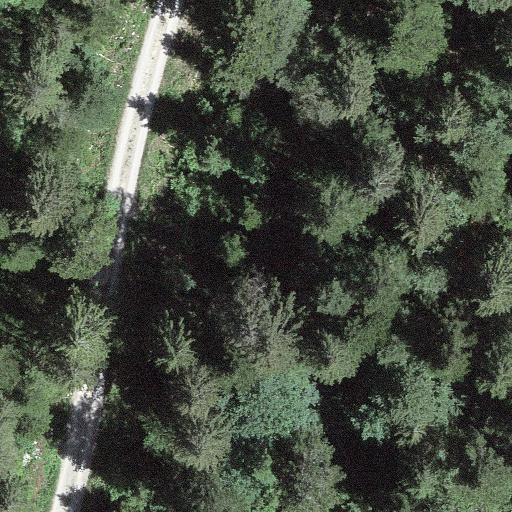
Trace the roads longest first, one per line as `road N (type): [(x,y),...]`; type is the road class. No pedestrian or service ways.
road 1 (track): [(260,0),(282,53),(293,172),(357,350),(442,511)]
road 2 (track): [(68,511),(183,0)]
